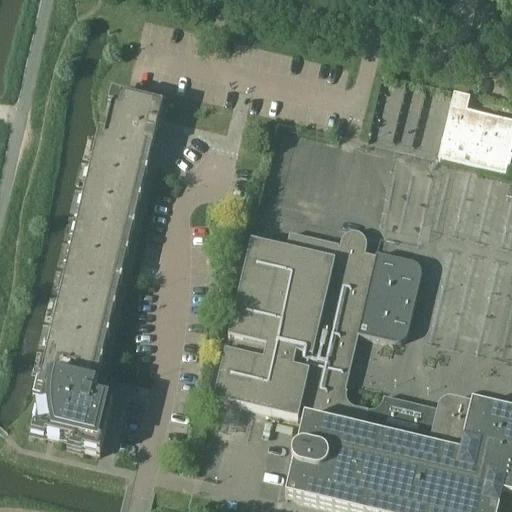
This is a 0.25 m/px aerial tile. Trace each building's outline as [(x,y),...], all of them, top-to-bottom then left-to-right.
[(351,0),(318,0),(318,2),(327,4),(327,3),(349,9),(351,0)] [(361,0),(359,11),(426,27),(427,20),(432,21),(437,0),(361,0)] [(99,136),(91,169),(37,394),(43,395),(33,439),(71,448),(70,454),(99,461),(112,409),(93,405),(95,394),(89,392),(147,151),(152,152),(162,110),(114,99),(104,138),(99,136)] [(505,179),(511,156),(511,152),(511,125),(467,115),(470,103),(454,99),(439,163),(505,179)] [(225,357),(213,406),(297,426),(298,424),(303,425),(284,504),(315,511),(511,511),(511,414),(504,413),(502,418),(452,406),(450,406),(449,406),(447,406),(446,406),(444,407),(443,408),(441,409),(440,410),(439,411),(438,412),(438,414),(437,415),(383,402),(382,406),(382,407),(382,408),(381,409),(381,410),(380,410),(379,411),(378,412),(378,413),(377,413),(376,414),(375,414),(374,415),(373,415),(372,415),(371,415),(370,415),(368,415),(367,415),(355,412),(354,412),(353,411),(352,411),(351,410),(350,410),(350,409),(349,408),(348,407),(347,406),(347,405),(347,404),(346,403),(346,402),(346,401),(346,400),(346,399),(346,398),(347,396),(345,395),(351,369),(358,340),(392,348),(393,349),(394,349),(396,349),(397,349),(398,348),(399,348),(400,348),(401,347),(402,347),(403,346),(404,345),(405,344),(406,343),(406,342),(407,341),(407,340),(407,339),(421,282),(421,281),(421,280),(421,279),(421,278),(421,277),(420,276),(420,275),(419,274),(419,273),(418,272),(418,271),(417,270),(416,270),(415,269),(414,268),(413,268),(412,268),(411,267),(377,259),(376,259),(375,261),(365,259),(366,253),(367,251),(367,249),(366,247),(366,245),(365,244),(364,242),(363,241),(362,239),(360,238),(359,238),(357,237),(355,237),(353,237),(351,237),(349,237),(347,238),(346,239),(344,240),(343,242),(342,243),(341,247),(339,252),(338,252),(339,250),(289,239),(286,254),(251,246),(228,343),(234,345),(231,358),(225,357)]
